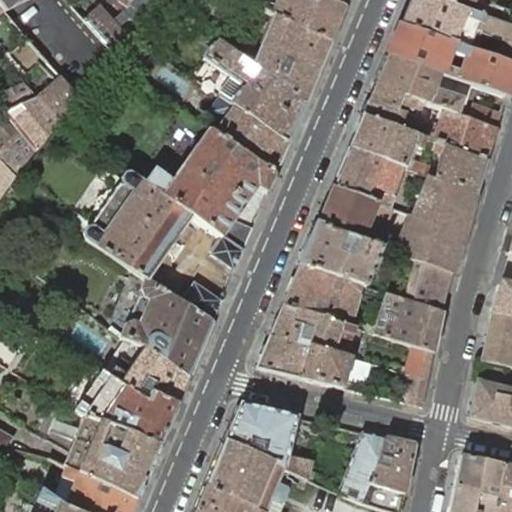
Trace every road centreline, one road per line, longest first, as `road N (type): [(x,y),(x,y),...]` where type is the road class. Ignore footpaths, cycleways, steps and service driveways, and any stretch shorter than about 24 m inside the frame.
road 1 (tertiary): [(379,0),(219,381)]
road 2 (residential): [(440,433),(465,315),(511,162)]
road 3 (residential): [(440,433),(219,381)]
road 4 (tertiary): [(219,381),(163,511)]
